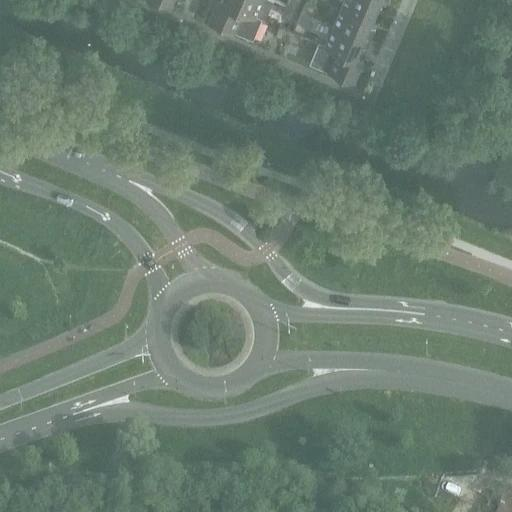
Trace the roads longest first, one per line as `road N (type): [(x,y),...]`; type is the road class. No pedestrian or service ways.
road 1 (primary): [(0,438),(124,411),(198,420),(252,413),(387,371)]
road 2 (primary): [(425,315),(317,298),(232,220),(175,192),(96,169)]
road 3 (secondary): [(0,177),(107,218),(171,300)]
road 4 (primary): [(0,436),(174,373)]
road 5 (primary): [(159,340),(0,401)]
road 6 (primary): [(425,315),(262,313)]
road 7 (secondary): [(204,282),(155,211),(96,169)]
road 8 (primary): [(259,363),(387,371)]
road 9 (primary): [(387,371),(511,394)]
